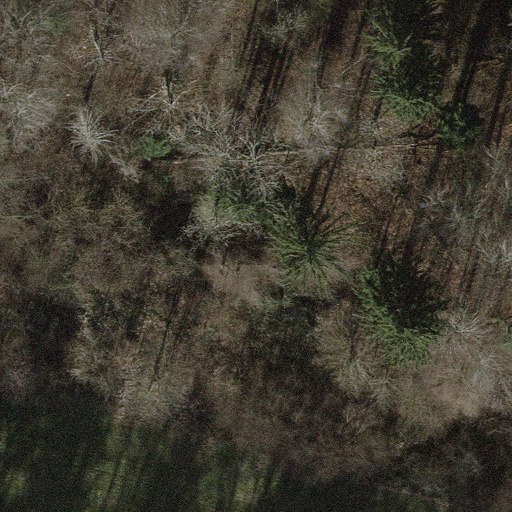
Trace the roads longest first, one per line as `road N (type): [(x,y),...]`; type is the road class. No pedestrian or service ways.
road 1 (track): [(477,0),(471,18),(230,304),(157,363)]
road 2 (track): [(132,0),(114,111),(151,287),(157,363)]
road 3 (track): [(511,328),(447,408),(400,511)]
